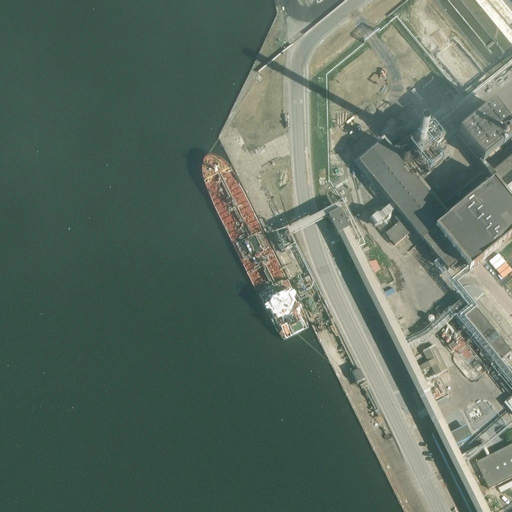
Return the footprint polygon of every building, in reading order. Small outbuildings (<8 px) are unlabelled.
[(437,108),(447,99),(432,81),(422,90),(437,108)] [(422,102),(393,122),(421,162),(451,141),(437,121),(431,125),(425,115),(429,112),(422,102)] [(500,114),(493,106),(458,135),(483,166),(511,141),(511,128),(510,129),(499,115),(500,114)] [(384,144),(359,164),(372,180),(365,186),(376,199),(381,195),(374,187),(376,185),(401,215),(395,220),(399,224),(385,235),(394,246),(395,247),(404,239),(414,231),(415,233),(421,241),(422,242),(423,242),(448,272),(450,271),(457,265),(461,262),(467,269),(469,272),(473,269),(479,264),(481,263),(500,247),(511,237),(511,159),(493,176),(497,180),(456,214),(454,215),(447,221),(439,211),(446,205),(448,204),(464,191),(463,189),(460,186),(468,179),(462,172),(448,184),(440,191),(438,193),(422,173),(413,180),(405,169),(394,157),(391,153),(384,144)] [(441,152),(425,157),(429,169),(445,164),(441,152)] [(334,215),(328,218),(338,237),(341,235),(344,241),(348,239),(351,237),(348,232),(349,231),(340,212),(334,215)] [(370,261),(374,272),(382,269),(378,258),(370,261)] [(449,312),(494,366),(511,353),(466,298),(449,312)] [(431,368),(436,377),(447,371),(435,347),(423,353),(429,363),(419,368),(421,373),(431,368)] [(494,440),(506,428),(503,425),(491,436),(494,440)] [(436,434),(431,436),(468,511),(483,511),(481,508),(480,504),(468,481),(466,477),(457,461),(456,458),(454,455),(449,446),(452,444),(453,446),(469,438),(464,427),(448,435),(451,440),(447,442),(445,437),(443,433),(442,431),(436,434)] [(511,444),(488,456),(485,458),(474,464),(488,490),(511,477),(511,444)]
